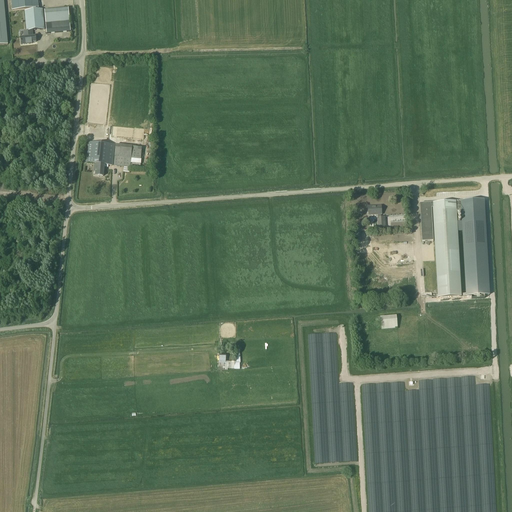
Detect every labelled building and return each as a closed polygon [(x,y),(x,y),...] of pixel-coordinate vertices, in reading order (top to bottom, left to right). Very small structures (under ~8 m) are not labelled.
[(11,0),(13,10),(38,8),(37,0),(11,0)] [(70,21),(68,9),(45,11),(46,23),(70,21)] [(25,22),(26,31),(23,32),(24,37),(20,38),(21,45),(30,44),(30,43),(36,42),(35,36),(33,37),(32,31),(45,29),(43,10),(26,11),(24,11),(25,22)] [(70,21),(46,23),(47,34),(70,32),(70,21)] [(95,176),(103,177),(104,165),(113,166),(115,145),(88,142),(86,163),(94,164),(94,172),(96,172),(95,176)] [(114,166),(130,168),(131,159),(141,160),(142,148),(132,147),(116,145),(114,166)] [(420,204),(422,242),(433,242),(431,209),(433,209),(438,298),(462,297),(457,212),(461,212),(466,297),(489,296),(484,200),(420,204)] [(377,218),(378,228),(386,228),(385,217),(381,217),(381,215),(381,214),(381,206),(368,207),(368,215),(378,215),(378,218),(377,218)] [(380,317),(382,330),(397,328),(396,316),(380,317)]
